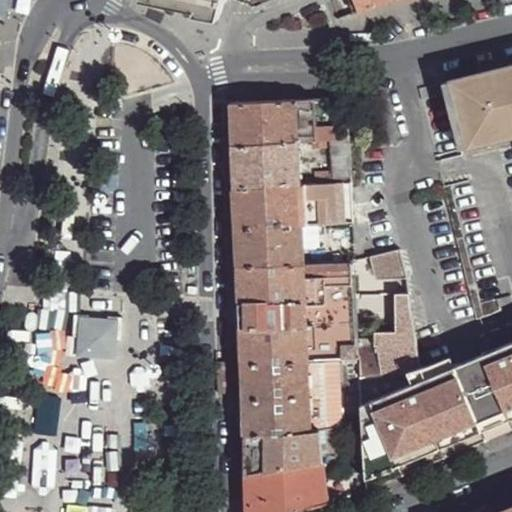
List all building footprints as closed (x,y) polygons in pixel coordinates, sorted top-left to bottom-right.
[(166,0),(221,10),(224,0),(166,0)] [(355,0),(361,14),(398,0),(355,0)] [(511,65),(445,83),(461,146),(511,133),(511,65)] [(351,98),(298,101),(299,127),(351,124),(351,98)] [(298,101),(231,104),(233,145),(300,142),(299,127),(298,101)] [(351,124),(299,127),(300,142),(351,140),(351,124)] [(351,140),(300,142),(301,184),(353,182),(351,140)] [(300,142),(233,145),(235,187),(301,184),(300,142)] [(301,184),(235,187),(237,229),(303,225),(322,225),(354,222),(353,182),(301,184)] [(354,222),(322,225),(322,235),(355,233),(354,222)] [(303,225),(237,229),(240,265),(305,262),(303,225)] [(376,280),(407,278),(400,249),(370,256),(376,280)] [(305,262),(240,265),(244,363),(309,360),(305,262)] [(356,262),(305,262),(309,360),(359,357),(359,350),(359,343),(353,268),(356,267),(356,262)] [(121,340),(122,317),(73,314),(72,335),(81,335),(79,352),(113,353),(114,339),(121,340)] [(376,334),(358,334),(359,343),(359,350),(359,357),(359,368),(360,372),(399,370),(421,367),(420,361),(415,328),(414,322),(397,322),(398,327),(376,329),(376,334)] [(511,343),(498,350),(499,351),(487,356),(486,354),(485,355),(458,366),(422,381),(364,404),(371,488),(489,440),(511,430),(511,343)] [(359,357),(309,360),(310,370),(359,368),(359,357)] [(309,360),(244,363),(245,398),(246,433),(343,424),(340,405),(323,408),(324,419),(312,419),(310,370),(309,360)] [(343,424),(246,433),(246,473),(247,474),(349,472),(345,437),(343,424)] [(349,472),(247,474),(248,511),(283,511),(353,491),(349,472)] [(511,511),(511,495),(486,506),(469,511),(511,511)]
